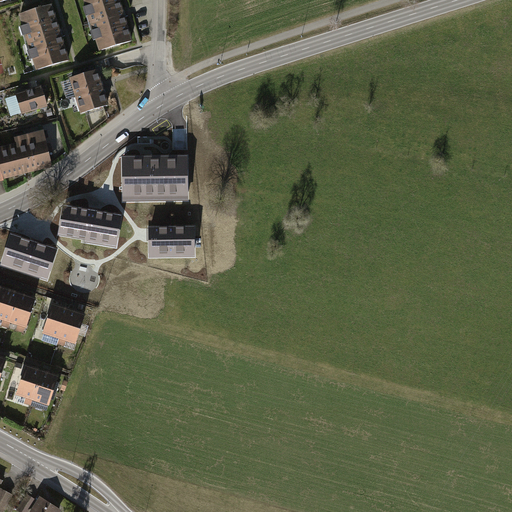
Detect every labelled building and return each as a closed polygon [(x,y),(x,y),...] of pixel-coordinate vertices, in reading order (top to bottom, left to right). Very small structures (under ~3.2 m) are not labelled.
[(82,0),(99,54),(132,44),(118,0),(82,0)] [(36,72),(70,62),(54,7),(20,17),(36,72)] [(105,88),(100,71),(71,81),(77,97),(105,88)] [(111,105),(105,88),(77,97),(82,114),(111,105)] [(13,119),(49,106),(43,89),(7,102),(13,119)] [(0,150),(0,162),(5,181),(52,168),(43,133),(15,141),(17,146),(0,150)] [(124,205),(190,204),(189,155),(151,156),(149,156),(123,156),(123,170),(124,186),(124,195),(124,201),(124,205)] [(59,237),(117,246),(118,242),(119,231),(121,224),(121,219),(122,214),(109,212),(96,210),(64,205),(62,217),(62,221),(61,226),(61,229),(59,237)] [(196,257),(195,226),(149,228),(150,235),(150,259),(196,257)] [(11,234),(5,256),(1,266),(28,275),(34,277),(48,281),(59,249),(38,243),(37,242),(11,234)] [(11,331),(12,327),(21,296),(5,292),(0,308),(0,323),(4,325),(3,329),(11,331)] [(19,334),(27,336),(37,301),(21,296),(12,327),(20,329),(19,334)] [(52,346),(59,348),(69,312),(54,308),(44,338),(54,341),(52,346)] [(68,345),(76,348),(85,317),(69,312),(59,348),(67,351),(68,345)] [(26,406),(32,408),(43,374),(26,369),(17,398),(27,402),(26,406)] [(59,380),(43,374),(32,408),(39,410),(40,407),(49,410),(59,380)] [(5,511),(14,498),(2,491),(0,493),(0,511),(5,511)] [(17,511),(58,511),(41,500),(38,505),(28,497),(17,511)]
